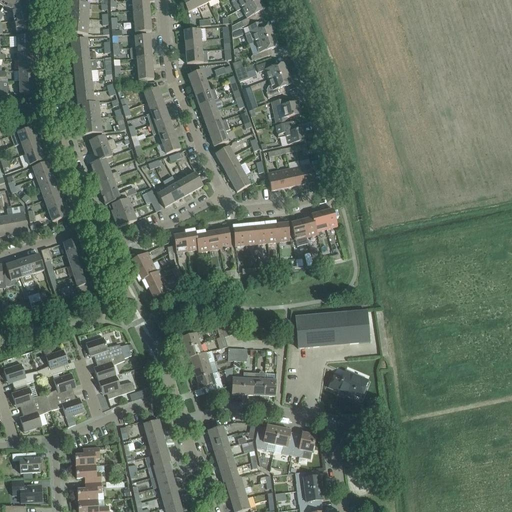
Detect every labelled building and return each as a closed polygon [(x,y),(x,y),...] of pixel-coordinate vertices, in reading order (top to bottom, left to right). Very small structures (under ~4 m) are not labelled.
[(25,0),(0,0),(0,5),(11,13),(16,33),(33,30),(27,1),(25,0)] [(147,0),(132,1),(133,12),(149,11),(148,0),(147,0)] [(197,8),(193,0),(180,0),(187,13),(197,8)] [(205,0),(193,0),(197,8),(207,4),(205,0)] [(240,10),(241,10),(259,0),(258,0),(232,0),(233,1),(231,2),(236,12),(240,10)] [(259,0),(241,10),(246,20),(240,23),(243,28),(258,20),(255,15),(264,10),(259,0)] [(69,5),(68,19),(88,20),(89,6),(84,6),(69,5)] [(133,12),(134,23),(150,22),(149,11),(133,12)] [(88,20),(68,19),(68,35),(87,36),(88,20)] [(150,22),(134,23),(134,34),(151,33),(150,22)] [(248,46),(254,44),(274,37),(270,26),(264,28),(262,23),(248,27),(243,30),(248,46)] [(183,32),(184,43),(201,42),(200,30),(183,32)] [(17,37),(17,49),(34,48),(34,36),(17,37)] [(134,38),(135,49),(150,47),(149,36),(134,38)] [(254,44),(258,54),(252,56),(250,58),(252,62),(254,62),(269,56),(267,51),(277,47),(274,37),(254,44)] [(70,41),(71,52),(88,50),(87,40),(70,41)] [(184,43),(185,54),(202,53),(201,42),(184,43)] [(130,60),(136,60),(151,58),(150,47),(135,49),(129,49),(130,60)] [(17,49),(18,60),(35,59),(34,48),(17,49)] [(71,52),(73,63),(89,61),(88,50),(71,52)] [(202,53),(185,54),(186,65),(207,63),(206,52),(202,53)] [(136,60),(137,71),(152,69),(151,58),(136,60)] [(18,60),(18,72),(35,71),(35,59),(18,60)] [(73,63),(74,74),(90,72),(89,61),(73,63)] [(232,64),(235,71),(243,68),(241,61),(232,64)] [(264,71),(267,81),(287,74),(283,64),(273,67),(271,62),(256,67),(258,73),(264,71)] [(243,68),(235,71),(239,84),(249,80),(247,74),(253,71),(251,66),(243,69),(243,68)] [(152,69),(137,71),(138,82),(153,80),(152,69)] [(18,72),(19,83),(36,82),(35,71),(18,72)] [(187,76),(191,87),(205,82),(201,71),(187,76)] [(74,74),(75,85),(91,83),(90,72),(74,74)] [(287,74),(267,81),(271,92),(265,94),(267,99),(273,97),(282,94),(281,89),(291,85),(287,74)] [(36,82),(19,83),(19,95),(36,94),(36,82)] [(191,87),(195,97),(209,92),(205,82),(191,87)] [(75,85),(76,96),(93,94),(91,83),(75,85)] [(144,94),(148,104),(161,99),(157,89),(144,94)] [(195,97),(199,107),(213,102),(209,92),(195,97)] [(76,96),(77,106),(94,105),(93,94),(76,96)] [(148,104),(151,114),(165,109),(161,99),(148,104)] [(285,100),(275,103),(271,103),(276,125),(287,123),(286,119),(299,116),(297,104),(286,106),(285,100)] [(253,101),(246,104),(248,111),(255,109),(253,101)] [(199,107),(202,117),(216,112),(213,102),(199,107)] [(79,107),(80,121),(100,119),(98,104),(94,105),(77,106),(77,107),(79,107)] [(151,114),(146,116),(150,127),(155,125),(169,120),(165,109),(151,114)] [(202,117),(206,128),(220,122),(216,112),(202,117)] [(100,119),(80,121),(82,137),(102,134),(100,119)] [(153,137),(159,135),(172,130),(169,120),(155,125),(150,127),(149,127),(153,137)] [(210,138),(224,133),(229,131),(225,121),(220,122),(206,128),(210,138)] [(295,123),(285,125),(276,127),(278,138),(286,137),(288,146),(305,142),(302,130),(296,131),(295,123)] [(14,147),(21,145),(36,139),(32,128),(10,136),(14,147)] [(159,135),(163,145),(176,140),(172,130),(159,135)] [(224,133),(210,138),(213,148),(228,143),(224,133)] [(89,142),(93,153),(115,145),(113,140),(106,142),(104,136),(98,139),(89,142)] [(21,145),(25,156),(40,150),(36,139),(21,145)] [(176,140),(163,145),(166,155),(180,150),(176,140)] [(93,153),(96,162),(111,157),(110,152),(117,150),(115,145),(93,153)] [(215,155),(220,165),(234,157),(228,148),(215,155)] [(40,150),(25,156),(29,167),(44,161),(40,150)] [(90,165),(93,175),(109,169),(107,164),(113,162),(111,157),(96,162),(90,165)] [(220,165),(226,174),(239,167),(234,157),(220,165)] [(31,169),(36,180),(51,174),(47,163),(31,169)] [(310,166),(299,168),(303,186),(314,183),(310,166)] [(226,174),(231,184),(244,177),(239,167),(226,174)] [(299,168),(289,170),(292,188),(303,186),(299,168)] [(93,175),(97,185),(119,177),(117,172),(111,175),(109,169),(93,175)] [(289,170),(278,173),(282,190),(292,188),(289,170)] [(282,190),(278,173),(267,175),(271,193),(282,190)] [(36,180),(40,191),(55,185),(51,174),(36,180)] [(195,174),(185,179),(193,193),(202,187),(195,174)] [(97,185),(101,196),(116,190),(114,184),(121,182),(119,177),(97,185)] [(244,177),(231,184),(236,194),(250,186),(244,177)] [(185,179),(176,185),(183,198),(193,193),(185,179)] [(40,191),(44,201),(59,196),(55,185),(40,191)] [(176,185),(166,190),(174,203),(183,198),(176,185)] [(116,190),(101,196),(105,206),(127,198),(125,193),(118,195),(116,190)] [(174,203),(166,190),(157,196),(164,209),(174,203)] [(146,195),(151,204),(156,201),(151,192),(146,195)] [(44,201),(48,212),(63,206),(59,196),(44,201)] [(108,207),(113,218),(132,211),(128,200),(108,207)] [(156,201),(151,204),(156,213),(161,211),(156,201)] [(63,206),(48,212),(52,223),(67,217),(63,206)] [(20,214),(12,216),(11,216),(14,235),(27,233),(24,214),(25,214),(23,207),(18,208),(20,214)] [(7,217),(0,217),(0,226),(2,237),(14,235),(11,216),(12,216),(11,209),(6,210),(7,217)] [(332,210),(322,213),(327,231),(337,228),(332,210)] [(132,211),(113,218),(117,229),(136,222),(132,211)] [(311,216),(311,219),(315,234),(327,231),(322,213),(311,216)] [(311,219),(301,222),(306,239),(316,236),(315,234),(311,219)] [(306,239),(301,222),(291,225),(297,248),(307,245),(306,239)] [(287,224),(276,226),(278,243),(289,242),(287,224)] [(276,226),(265,227),(267,244),(278,243),(276,226)] [(265,227),(255,228),(256,245),(267,244),(265,227)] [(255,228),(244,229),(245,246),(256,245),(255,228)] [(245,246),(244,229),(233,230),(234,247),(245,246)] [(228,230),(217,232),(220,249),(231,247),(228,230)] [(217,232),(206,234),(209,251),(220,249),(217,232)] [(195,233),(184,235),(187,252),(198,250),(195,236),(196,236),(195,233)] [(206,234),(196,236),(195,236),(198,250),(198,253),(209,251),(206,234)] [(187,252),(184,235),(173,237),(176,254),(187,252)] [(63,245),(66,256),(82,251),(78,239),(63,245)] [(44,263),(49,261),(52,261),(48,250),(41,252),(44,263)] [(66,256),(70,267),(86,262),(82,251),(66,256)] [(131,262),(136,271),(151,263),(147,254),(131,262)] [(38,256),(27,259),(32,276),(32,275),(44,272),(38,256)] [(27,259),(16,263),(21,279),(23,285),(24,285),(34,281),(34,282),(32,275),(32,276),(27,259)] [(70,267),(73,278),(89,273),(86,262),(70,267)] [(21,279),(16,263),(5,266),(8,275),(4,276),(5,289),(15,285),(14,281),(21,279)] [(141,282),(144,280),(157,274),(151,263),(136,271),(141,282)] [(144,280),(148,290),(164,282),(160,272),(157,274),(144,280)] [(89,273),(73,278),(77,288),(75,289),(77,296),(93,291),(91,284),(93,284),(89,273)] [(164,282),(148,290),(153,300),(169,292),(164,282)] [(48,306),(45,298),(40,299),(41,303),(42,308),(48,306)] [(35,305),(33,300),(29,302),(31,311),(42,308),(41,303),(35,305)] [(297,342),(298,350),(369,344),(366,312),(295,318),(297,342)] [(232,323),(226,325),(230,337),(236,335),(232,323)] [(220,327),(223,335),(224,338),(230,337),(226,325),(220,327)] [(179,346),(181,351),(199,345),(196,334),(180,339),(182,345),(179,346)] [(94,358),(95,363),(129,352),(133,350),(131,346),(128,348),(127,346),(120,348),(119,346),(107,349),(103,339),(85,345),(90,359),(94,358)] [(185,354),(187,360),(205,354),(202,355),(199,345),(181,351),(182,355),(185,354)] [(49,368),(37,373),(39,381),(66,372),(64,366),(68,365),(63,351),(45,357),(49,368)] [(93,369),(98,383),(116,377),(113,367),(124,362),(124,360),(131,357),(129,352),(95,363),(97,368),(93,369)] [(191,363),(193,369),(208,365),(205,354),(187,360),(188,364),(191,363)] [(192,376),(193,381),(217,373),(214,363),(208,365),(193,369),(195,375),(192,376)] [(39,381),(37,373),(24,376),(21,365),(3,371),(8,385),(12,384),(13,389),(39,381)] [(259,400),(264,400),(265,375),(264,375),(264,374),(262,372),(260,372),(259,373),(259,374),(254,374),(253,397),(259,397),(259,400)] [(217,373),(193,381),(194,385),(197,384),(199,390),(203,389),(205,395),(222,389),(217,373)] [(247,396),(253,397),(254,374),(243,374),(243,380),(242,399),(246,399),(247,396)] [(333,377),(332,380),(328,389),(345,396),(346,393),(360,399),(366,383),(344,374),(341,380),(333,377)] [(56,391),(44,396),(47,404),(73,395),(72,390),(75,389),(71,375),(53,381),(56,391)] [(265,375),(264,400),(268,401),(268,398),(275,398),(275,388),(276,375),(265,375)] [(116,377),(98,383),(102,396),(106,395),(108,401),(134,392),(132,383),(119,387),(116,377)] [(238,399),(242,399),(243,380),(232,379),(231,386),(231,396),(238,396),(238,399)] [(20,408),(21,412),(47,404),(44,396),(32,399),(29,389),(11,395),(16,409),(20,408)] [(73,395),(47,404),(50,412),(62,409),(66,419),(84,413),(79,399),(75,401),(73,395)] [(47,404),(21,412),(23,418),(19,419),(24,433),(42,427),(38,417),(50,412),(47,404)] [(143,425),(146,436),(161,432),(158,421),(143,425)] [(207,432),(210,443),(226,438),(222,427),(207,432)] [(267,445),(275,446),(278,429),(267,427),(265,432),(257,430),(255,440),(255,442),(256,450),(266,452),(267,445)] [(281,455),(291,457),(295,437),(289,436),(290,432),(278,429),(275,446),(274,453),(281,454),(281,455)] [(146,436),(149,446),(164,442),(161,432),(146,436)] [(295,437),(291,457),(292,457),(302,459),(310,461),(311,454),(315,436),(302,434),(301,439),(295,437)] [(210,443),(213,453),(229,448),(226,438),(210,443)] [(149,446),(151,457),(167,453),(164,442),(149,446)] [(213,453),(217,463),(232,459),(229,448),(213,453)] [(74,456),(75,468),(95,466),(95,459),(99,459),(99,449),(83,450),(83,456),(74,456)] [(129,452),(124,453),(127,464),(135,462),(134,457),(130,458),(129,452)] [(151,457),(154,467),(168,464),(170,463),(167,453),(151,457)] [(40,474),(39,460),(33,460),(33,455),(33,454),(12,456),(12,463),(19,462),(20,475),(40,474)] [(217,463),(220,474),(235,469),(232,459),(217,463)] [(153,468),(156,478),(171,474),(168,464),(154,467),(153,468)] [(85,479),(85,485),(101,484),(100,473),(96,474),(95,466),(75,468),(76,480),(85,479)] [(223,484),(225,484),(225,483),(238,479),(235,469),(220,474),(223,484)] [(294,475),(297,493),(322,489),(320,477),(315,478),(314,472),(294,475)] [(156,478),(158,489),(174,484),(171,474),(156,478)] [(225,484),(228,494),(243,489),(240,478),(238,479),(225,483),(225,484)] [(23,482),(11,482),(12,497),(20,496),(21,504),(42,503),(42,502),(41,502),(40,488),(41,488),(41,487),(23,488),(23,482)] [(77,491),(77,503),(97,502),(97,494),(101,494),(101,484),(85,485),(85,490),(77,491)] [(158,489),(161,499),(177,495),(174,484),(158,489)] [(228,494),(231,504),(246,499),(243,489),(228,494)] [(297,493),(299,511),(321,508),(320,502),(323,501),(322,489),(297,493)] [(161,499),(164,510),(180,505),(177,495),(161,499)] [(246,499),(231,504),(233,511),(243,511),(250,510),(246,499)] [(97,502),(77,503),(77,511),(108,511),(108,507),(104,507),(104,501),(97,502)]
